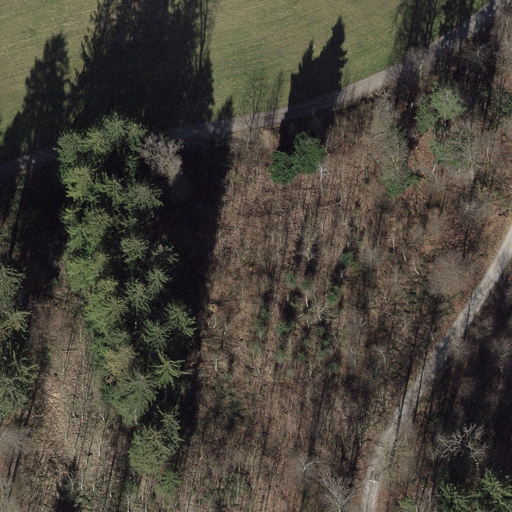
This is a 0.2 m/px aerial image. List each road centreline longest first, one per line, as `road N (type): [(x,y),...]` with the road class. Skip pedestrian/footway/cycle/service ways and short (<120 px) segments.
road 1 (track): [(511,2),(383,83),(260,120),(53,147),(0,176)]
road 2 (track): [(511,244),(389,436),(369,511)]
